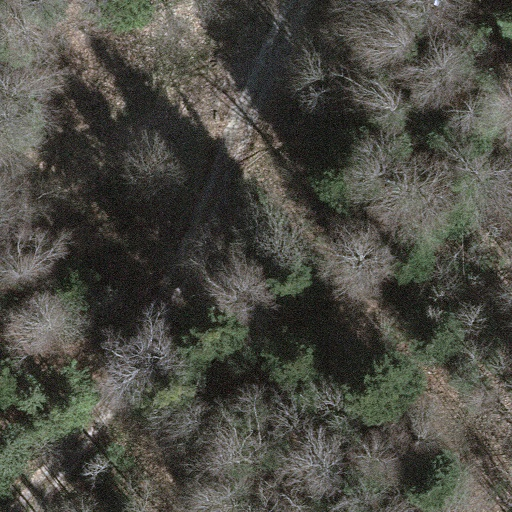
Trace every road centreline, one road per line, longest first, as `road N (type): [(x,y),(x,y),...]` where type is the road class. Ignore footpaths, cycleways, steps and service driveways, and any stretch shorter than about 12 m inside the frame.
road 1 (track): [(292,0),(82,423),(24,511)]
road 2 (track): [(0,179),(246,92)]
